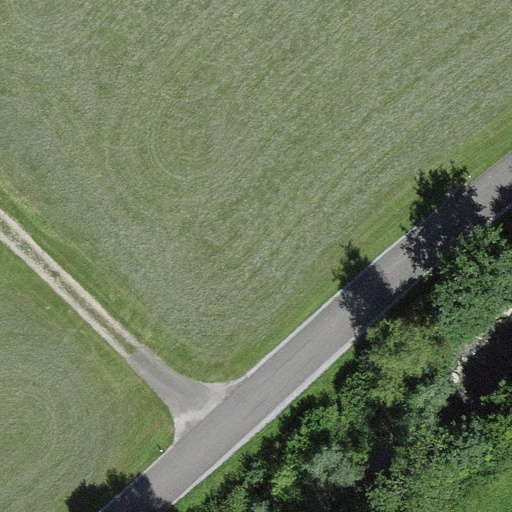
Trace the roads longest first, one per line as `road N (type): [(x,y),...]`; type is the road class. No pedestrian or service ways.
road 1 (unclassified): [(511,175),(140,511)]
road 2 (track): [(223,436),(0,220)]
